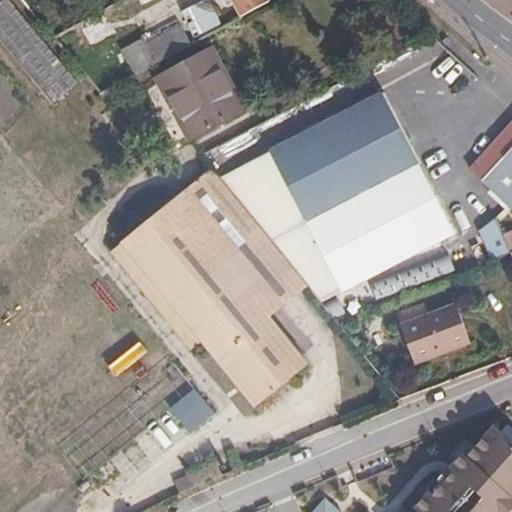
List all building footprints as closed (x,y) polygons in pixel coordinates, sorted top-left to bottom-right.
[(78,84),(8,0),(2,0),(0,2),(0,44),(51,106),(78,84)] [(275,3),(273,0),(229,0),(234,8),(242,3),(249,16),(268,6),(275,3)] [(192,48),(182,30),(156,45),(153,40),(135,51),(147,73),(192,48)] [(246,113),(214,52),(159,83),(193,143),(246,113)] [(271,149),(308,222),(421,164),(384,92),(271,149)] [(511,122),(468,169),(511,209),(511,122)] [(271,149),(217,176),(231,194),(307,289),(320,305),(343,293),(308,222),(271,149)] [(457,233),(421,164),(308,222),(343,293),(457,233)] [(231,194),(217,176),(213,171),(121,245),(253,409),(306,368),(266,319),(307,289),(231,194)] [(511,254),(496,220),(477,233),(491,262),(511,254)] [(448,255),(363,286),(370,303),(454,272),(448,255)] [(471,344),(457,309),(402,332),(416,367),(471,344)] [(511,511),(511,444),(494,429),(467,460),(464,456),(416,511),(417,511),(511,511)]
